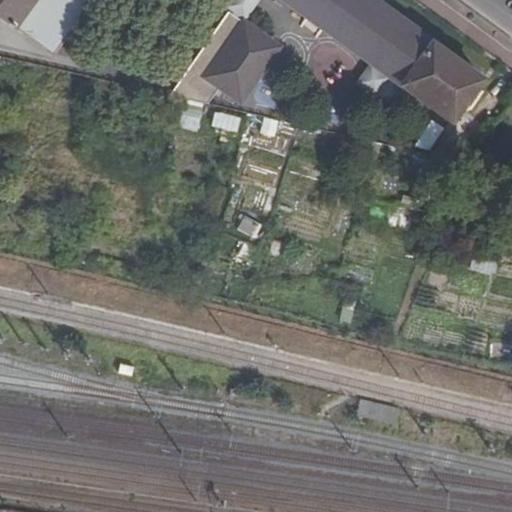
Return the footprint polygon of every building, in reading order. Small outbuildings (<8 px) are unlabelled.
[(283,0),(375,65),(428,104),(453,121),(483,79),(374,0),(0,0),(0,18),(54,55),(91,0),(283,0)] [(171,96),(208,104),(220,88),(241,102),(279,49),(228,13),(171,96)] [(419,117),(428,104),(375,65),(365,78),(419,117)] [(208,130),(234,137),(240,119),(214,111),(208,130)] [(197,115),(180,112),(177,128),(195,131),(197,115)] [(426,151),(440,128),(428,121),(414,144),(426,151)] [(252,238),(259,225),(241,216),(235,230),(252,238)] [(395,410),(358,402),(354,419),(391,428),(395,410)]
